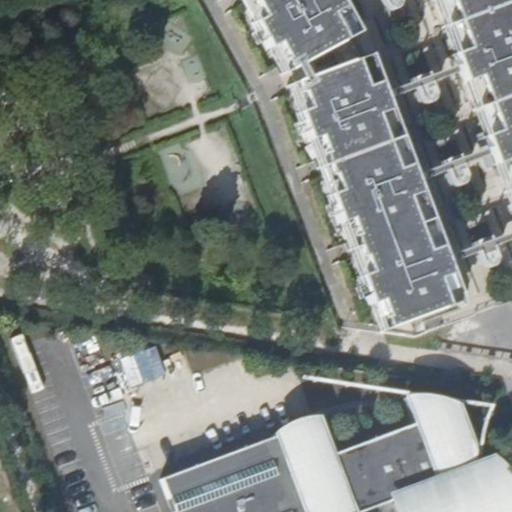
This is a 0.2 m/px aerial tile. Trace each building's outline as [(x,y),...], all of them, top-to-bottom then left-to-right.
[(245,0),(259,25),(271,18),(261,0),(245,0)] [(261,0),(271,18),(259,25),(273,50),(285,43),(299,69),(346,43),(340,33),(345,30),(337,15),(349,8),(344,0),(261,0)] [(377,0),(381,10),(396,5),(394,0),(377,0)] [(448,55),(461,50),(443,0),(441,0),(430,5),(448,55)] [(443,0),(461,50),(473,81),(492,133),(503,162),(511,186),(511,18),(505,0),(443,0)] [(340,33),(346,43),(363,34),(349,8),(337,15),(345,30),(340,33)] [(288,75),(299,69),(285,43),(273,50),(288,75)] [(459,86),(473,81),(461,50),(448,55),(459,86)] [(363,90),(377,85),(367,59),(349,66),(352,74),(357,73),(363,90)] [(309,71),(299,84),(308,109),(295,115),(306,144),(319,139),(338,191),(325,195),(336,225),(350,220),(369,274),(357,278),(367,306),(380,301),(390,328),(404,322),(408,331),(435,320),(432,314),(438,311),(433,299),(441,296),(436,281),(446,277),(436,249),(424,253),(419,238),(412,241),(402,214),(409,212),(404,198),(416,194),(406,165),(393,170),(388,156),(381,159),(372,137),(380,134),(374,117),(387,113),(377,85),(363,90),(357,73),(352,74),(349,66),(336,69),(335,63),(309,71)] [(408,80),(416,103),(431,98),(422,75),(408,80)] [(479,138),(492,133),(473,81),(459,86),(479,139),(479,138)] [(285,89),(295,115),(308,109),(299,84),(285,89)] [(393,170),(406,165),(387,113),(374,117),(380,134),(372,137),(381,159),(388,156),(393,170)] [(490,167),(503,162),(492,133),(479,138),(479,139),(475,140),(485,168),(490,167)] [(306,144),(325,195),(338,191),(319,139),(306,144)] [(439,164),(447,184),(460,179),(453,159),(439,164)] [(510,220),(511,219),(511,186),(503,162),(490,167),(510,220)] [(424,253),(436,249),(416,194),(404,198),(409,212),(402,214),(412,241),(419,238),(424,253)] [(336,225),(357,278),(369,274),(350,220),(336,225)] [(469,244),(478,266),(491,261),(482,239),(469,244)] [(438,311),(456,304),(451,293),(446,277),(436,281),(441,296),(433,299),(438,311)] [(384,331),(390,328),(380,301),(367,306),(376,330),(384,331)] [(133,381),(165,371),(157,347),(125,357),(133,381)] [(477,511),(477,510),(472,493),(470,485),(469,463),(469,455),(470,445),(457,407),(402,401),(411,425),(329,455),(315,419),(272,435),(273,437),(159,480),(171,511),(477,511)]
